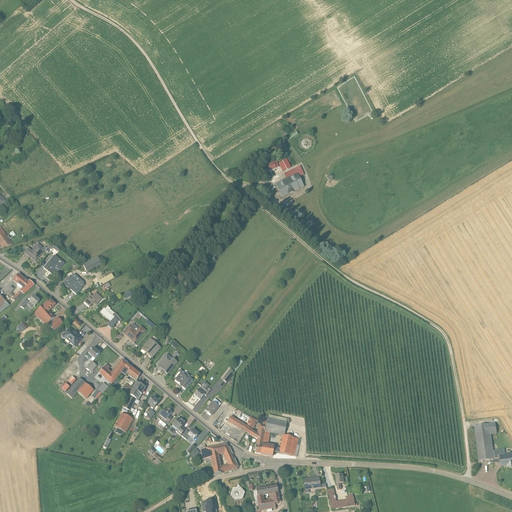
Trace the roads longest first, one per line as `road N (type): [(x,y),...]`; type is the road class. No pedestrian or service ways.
road 1 (track): [(72,0),(140,47),(228,179),(347,279),(443,332),(468,481)]
road 2 (residential): [(233,446),(0,256)]
road 3 (unclassified): [(277,462),(420,468),(511,497)]
